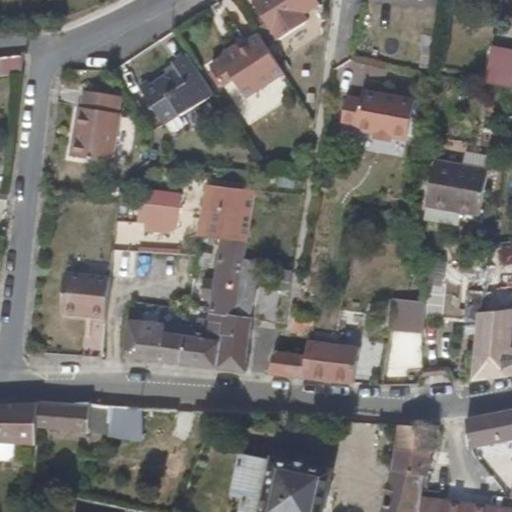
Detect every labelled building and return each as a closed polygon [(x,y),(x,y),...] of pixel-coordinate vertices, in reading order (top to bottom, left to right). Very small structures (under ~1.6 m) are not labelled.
[(272,0),(257,11),(281,49),(311,31),(306,23),(322,11),(314,0),(272,0)] [(287,78),(263,42),(245,55),(240,50),(228,58),(226,66),(216,74),(229,93),(239,87),(251,103),(287,78)] [(0,73),(23,73),(23,57),(0,56),(0,73)] [(217,97),(190,56),(177,67),(180,73),(158,90),(152,83),(140,92),(165,129),(180,119),(183,122),(217,97)] [(511,63),(493,60),(488,95),(511,98),(511,63)] [(79,165),(119,171),(126,118),(122,118),(124,103),(90,99),(87,114),(84,114),(79,165)] [(356,145),(374,148),(392,150),(393,145),(410,148),(415,115),(365,107),(364,116),(347,113),(344,132),(357,134),(356,142),(356,145)] [(343,140),(356,142),(357,134),(344,132),(343,140)] [(392,150),(374,148),(373,154),(391,157),(392,150)] [(428,219),(482,226),(488,183),(435,175),(428,219)] [(211,188),(205,242),(228,244),(253,246),(259,195),(211,188)] [(179,230),(179,207),(142,206),(142,229),(179,230)] [(220,317),(234,319),(245,320),(249,286),(251,265),(253,246),(228,244),(224,285),(213,285),(212,303),(222,303),(220,317)] [(251,265),(249,286),(263,288),(267,288),(269,267),(251,265)] [(484,328),(477,386),(511,383),(511,382),(511,273),(489,275),(486,294),(474,293),(470,326),(484,328)] [(68,325),(114,329),(119,284),(71,280),(68,325)] [(282,280),(280,298),(288,299),(297,300),(299,281),(282,280)] [(245,320),(260,322),(263,288),(249,286),(245,320)] [(448,295),(467,297),(467,291),(449,289),(448,295)] [(444,322),(464,325),(467,297),(448,295),(447,305),(444,322)] [(266,297),(263,328),(284,330),(288,299),(280,298),(266,297)] [(396,309),(421,310),(422,299),(396,299),(396,309)] [(293,344),(316,347),(318,328),(319,321),(312,319),(312,306),(304,305),(301,332),(293,344)] [(229,330),(233,330),(234,319),(220,317),(218,317),(217,329),(229,330)] [(232,349),(228,376),(254,380),(260,328),(260,322),(245,320),(234,319),(233,330),(231,341),(233,341),(232,349)] [(392,326),(392,334),(407,336),(408,320),(392,326)] [(408,320),(407,336),(430,337),(431,320),(408,320)] [(314,362),(311,386),(339,389),(342,350),(344,330),(318,328),(316,347),(314,362)] [(209,348),(227,349),(229,330),(217,329),(211,329),(209,338),(209,348)] [(187,347),(183,372),(228,376),(232,349),(233,341),(231,341),(233,330),(229,330),(227,349),(209,348),(197,347),(194,347),(187,347)] [(139,333),(134,368),(168,371),(171,342),(171,337),(139,333)] [(171,342),(168,371),(183,372),(187,347),(187,343),(171,342)] [(342,350),(339,389),(360,390),(365,352),(342,350)] [(282,360),(273,382),(311,386),(314,362),(282,360)] [(95,413),(49,414),(47,437),(92,438),(95,413)] [(120,414),(95,413),(92,438),(87,460),(109,465),(115,437),(120,414)] [(49,414),(0,415),(0,470),(15,474),(24,467),(24,457),(44,460),(47,437),(49,414)] [(135,414),(120,414),(115,437),(130,439),(135,414)] [(511,420),(473,429),(476,450),(511,444),(511,420)] [(406,432),(381,429),(378,471),(400,474),(400,472),(403,453),(406,432)] [(440,434),(406,432),(403,453),(437,458),(440,434)] [(400,472),(400,474),(431,478),(434,478),(437,458),(403,453),(400,472)] [(249,458),(243,485),(255,488),(252,505),(250,511),(331,511),(339,477),(249,458)] [(431,478),(400,474),(388,511),(424,511),(428,496),(431,478)] [(255,488),(243,485),(239,502),(252,505),(255,488)] [(502,511),(428,496),(424,511),(502,511)]
